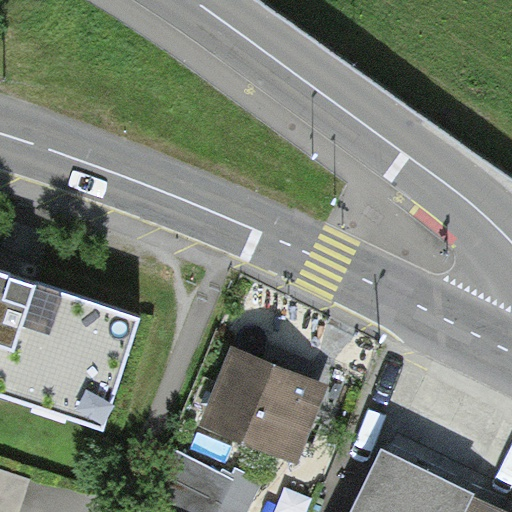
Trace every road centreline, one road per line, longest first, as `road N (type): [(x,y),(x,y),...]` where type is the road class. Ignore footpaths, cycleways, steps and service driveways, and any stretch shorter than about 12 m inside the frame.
road 1 (primary): [(0,131),(238,222),(511,352)]
road 2 (secondary): [(193,0),(511,240)]
